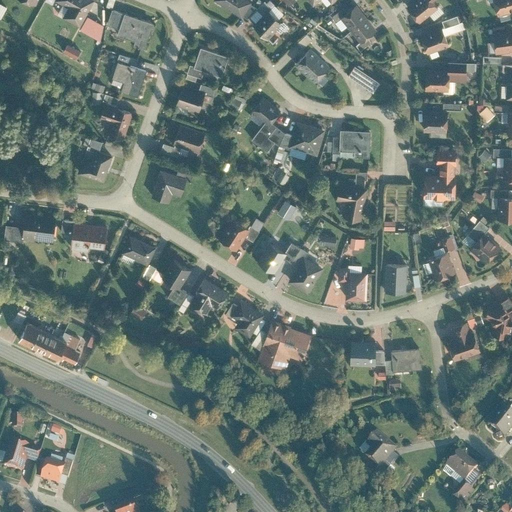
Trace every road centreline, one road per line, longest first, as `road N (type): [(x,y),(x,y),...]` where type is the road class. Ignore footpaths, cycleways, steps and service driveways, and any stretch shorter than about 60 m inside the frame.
road 1 (residential): [(432,306),(372,321),(288,306),(121,198)]
road 2 (secondary): [(0,346),(193,443),(266,511)]
road 3 (residential): [(396,118),(298,101),(238,37),(188,16)]
road 4 (residential): [(432,306),(442,408),(511,470)]
road 5 (residential): [(121,198),(188,16)]
road 6 (residential): [(396,118),(400,39),(374,0)]
road 7 (residential): [(0,191),(121,198)]
